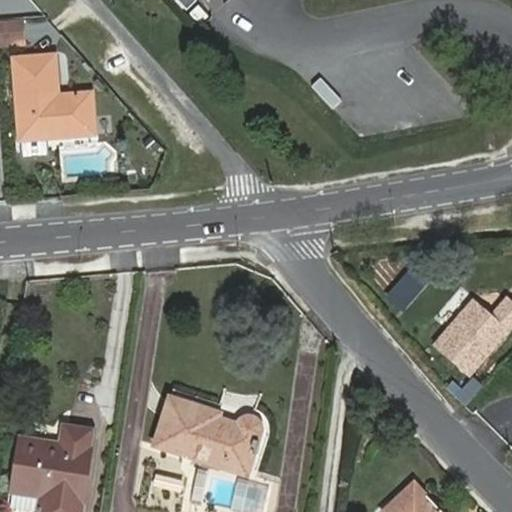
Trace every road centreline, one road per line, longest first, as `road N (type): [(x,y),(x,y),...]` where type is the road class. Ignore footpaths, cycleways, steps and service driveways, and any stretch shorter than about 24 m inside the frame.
road 1 (residential): [(511,495),(363,339),(268,216)]
road 2 (unknown): [(163,226),(129,511)]
road 3 (unknown): [(131,229),(102,511)]
road 4 (tertiary): [(0,241),(268,216)]
road 5 (tertiary): [(268,216),(511,179)]
road 6 (unknown): [(285,511),(306,339),(331,300)]
